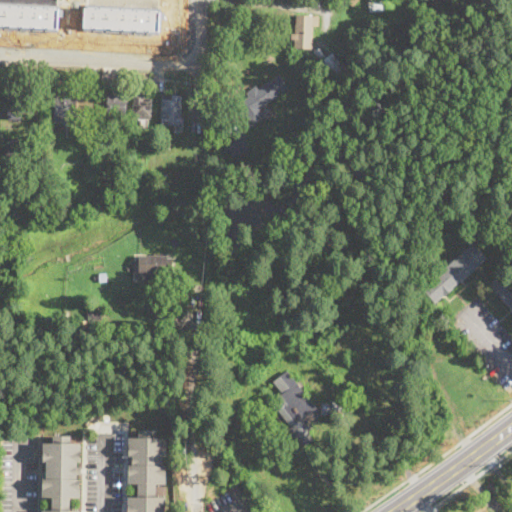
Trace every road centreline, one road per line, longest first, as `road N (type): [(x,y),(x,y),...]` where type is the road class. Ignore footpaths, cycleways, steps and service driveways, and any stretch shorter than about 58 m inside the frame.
road 1 (residential): [(200,64),(0,55)]
road 2 (secondary): [(390,511),(511,425)]
